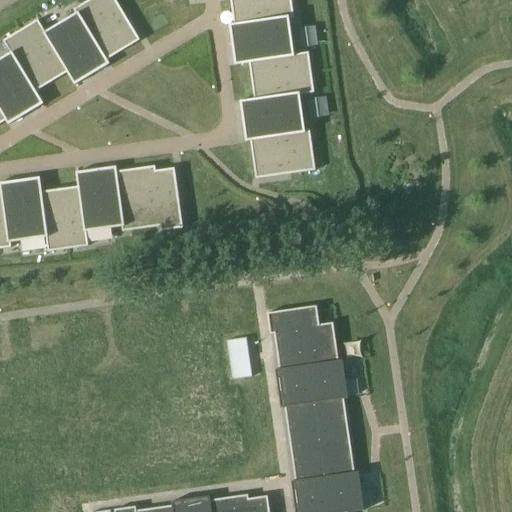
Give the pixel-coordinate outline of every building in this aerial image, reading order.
[(141,41),(115,0),(92,0),(74,11),(77,15),(46,34),(38,21),(4,42),(11,55),(0,61),(0,126),(6,122),(9,126),(44,105),(37,93),(68,74),(75,86),(110,65),(108,61),(141,41)] [(295,56),(290,20),(295,20),(291,0),(230,0),(234,25),(230,26),(235,67),(250,65),(255,100),(240,102),(246,143),(251,142),(257,180),(316,172),(310,131),(306,132),(301,96),(315,94),(309,54),(295,56)] [(184,229),(175,169),(156,172),(156,167),(118,173),(117,168),(76,173),(78,188),(42,193),(40,178),(0,184),(0,186),(0,189),(0,250),(12,249),(11,244),(47,239),(49,253),(89,247),(87,233),(122,228),(123,233),(161,227),(162,232),(184,229)] [(137,511),(136,508),(115,511),(114,511),(357,511),(365,511),(359,473),(355,473),(344,400),(348,399),(343,361),(339,362),(333,324),(319,326),(317,307),(267,314),(270,336),(274,335),(279,370),(275,371),(281,409),(285,409),(296,482),(292,483),(296,511),(270,511),(268,497),(249,500),(249,496),(211,501),(210,497),(172,503),(172,507),(139,511),(137,511)] [(247,368),(245,350),(248,349),(247,339),(227,342),(232,381),(252,378),(251,367),(247,368)] [(0,511),(13,511),(7,465),(60,458),(66,507),(195,490),(189,439),(215,436),(203,341),(171,345),(173,368),(151,371),(160,442),(88,452),(79,382),(54,385),(51,363),(0,369),(0,511)] [(146,372),(156,359),(137,344),(126,356),(146,372)] [(78,380),(96,363),(84,351),(66,368),(78,380)] [(135,388),(136,404),(151,403),(150,387),(135,388)]
